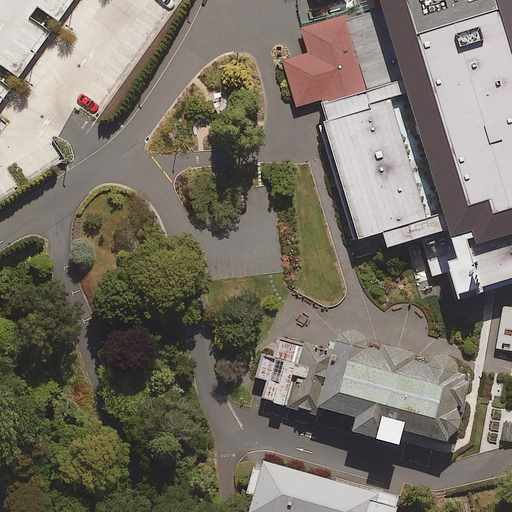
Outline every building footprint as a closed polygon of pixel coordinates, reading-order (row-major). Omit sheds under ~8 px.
[(180,0),(0,0),(0,201),(64,158),(53,143),(74,107),(95,120),(180,0)] [(511,24),(505,0),(336,0),(340,13),(282,30),(304,108),(323,102),(365,250),(429,232),(449,301),(511,283),(511,24)] [(511,309),(502,308),(496,351),(511,353),(511,309)] [(460,362),(345,331),(326,399),(441,431),(460,362)] [(335,351),(274,334),(261,382),(321,398),(335,351)] [(391,511),(397,491),(261,454),(246,508),(261,511),(391,511)]
